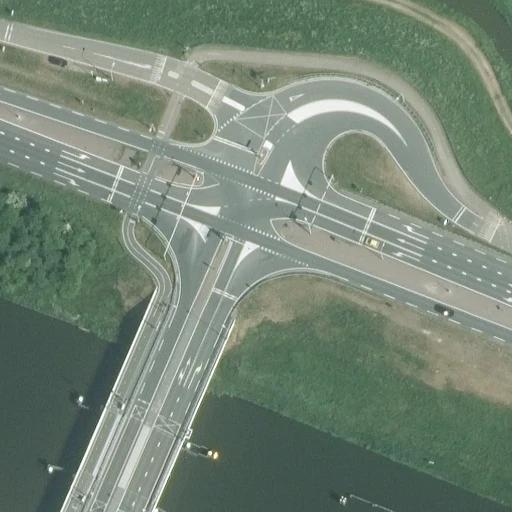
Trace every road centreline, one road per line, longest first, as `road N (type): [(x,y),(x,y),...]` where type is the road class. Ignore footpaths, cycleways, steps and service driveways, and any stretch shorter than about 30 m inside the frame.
road 1 (primary): [(219,223),(100,511)]
road 2 (tertiary): [(511,242),(445,202),(375,110),(314,104),(271,131)]
road 3 (primary): [(122,511),(241,232)]
road 4 (tertiary): [(271,131),(184,79),(0,30)]
road 5 (primary): [(241,232),(511,338)]
road 6 (primary): [(511,286),(260,186)]
road 7 (primary): [(235,176),(0,93)]
road 8 (primary): [(0,138),(219,223)]
road 9 (track): [(402,0),(466,38),(511,119)]
